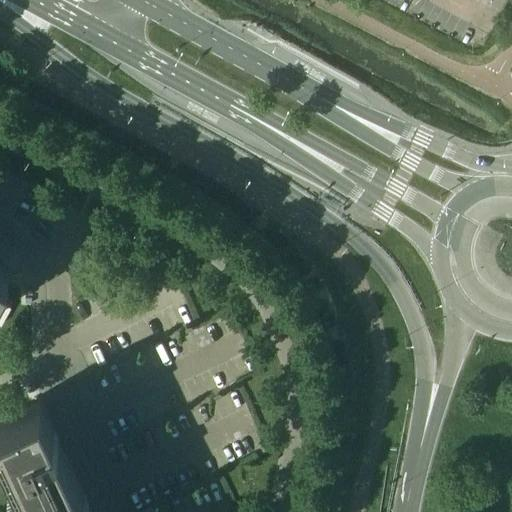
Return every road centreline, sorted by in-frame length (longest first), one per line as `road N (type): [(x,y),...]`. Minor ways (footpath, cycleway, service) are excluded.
road 1 (primary): [(0,15),(78,73),(270,183),(368,253),(390,279),(423,349),(417,463)]
road 2 (residential): [(0,130),(184,230),(254,283),(282,328),(298,389),(299,426),(280,511)]
road 3 (residential): [(121,511),(62,384),(54,272),(0,232)]
road 4 (secondary): [(210,98),(441,260)]
road 5 (secondary): [(210,98),(232,102),(448,224)]
road 6 (secondary): [(511,169),(480,168),(291,88)]
road 7 (secondary): [(475,196),(411,166),(291,88)]
road 8 (secondary): [(291,88),(133,0)]
road 9 (primary): [(460,310),(456,349),(417,463)]
road 10 (secondary): [(448,224),(471,287),(486,305),(511,315)]
